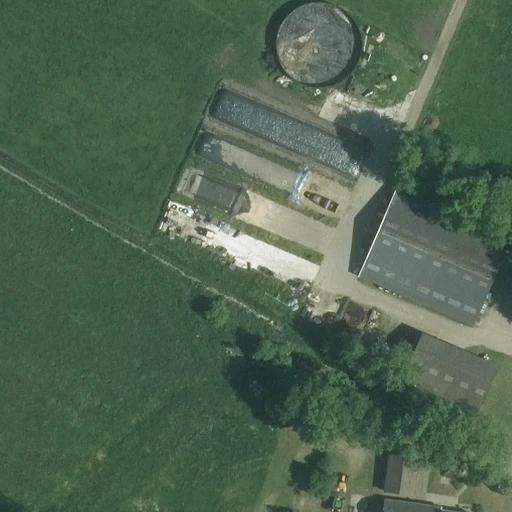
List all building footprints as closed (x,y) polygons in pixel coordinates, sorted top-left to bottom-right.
[(366,21),(362,30),(385,40),(389,31),(366,21)] [(250,104),(238,131),(354,182),(366,155),(250,104)] [(255,175),(295,193),(304,174),(263,156),(255,175)] [(204,175),(196,194),(269,226),(277,207),(204,175)] [(473,327),(511,238),(511,230),(398,182),(358,276),(473,327)] [(199,219),(192,246),(263,267),(271,240),(199,219)] [(401,381),(478,413),(499,367),(422,334),(401,381)] [(384,493),(415,498),(420,458),(388,454),(384,493)] [(230,467),(228,511),(255,511),(257,469),(230,467)] [(456,511),(441,510),(441,507),(383,500),(381,511),(456,511)]
